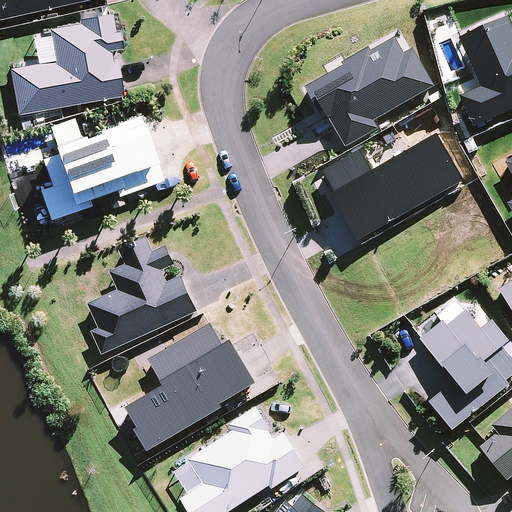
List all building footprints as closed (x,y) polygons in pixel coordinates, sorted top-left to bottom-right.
[(0,0),(0,18),(84,0),(0,0)] [(118,41),(112,7),(80,12),(81,17),(53,22),(59,54),(14,62),(23,108),(122,89),(113,42),(118,41)] [(474,128),(511,111),(511,24),(508,16),(460,37),(482,87),(460,97),(474,128)] [(347,147),(379,129),(375,121),(435,86),(411,49),(405,53),(394,38),(371,53),(368,48),(342,63),(344,66),(306,89),(320,113),(324,111),(329,119),(330,118),(347,147)] [(50,185),(40,189),(50,220),(90,206),(88,199),(115,190),(118,196),(163,180),(140,114),(96,130),(97,132),(82,137),(81,135),(80,136),(73,118),(48,127),(56,144),(51,145),(54,153),(42,158),(50,185)] [(358,241),(463,182),(438,136),(373,171),(361,150),(324,171),(336,192),(331,196),(358,241)] [(153,248),(147,234),(124,244),(130,258),(115,265),(123,285),(88,300),(107,346),(199,307),(184,271),(169,277),(163,263),(174,259),(167,242),(153,248)] [(511,282),(500,290),(511,309),(511,282)] [(511,376),(510,373),(511,371),(511,353),(502,341),(511,333),(496,313),(484,323),(469,304),(450,320),(447,316),(424,334),(457,375),(432,395),(455,424),(511,377),(511,376)] [(147,452),(222,408),(220,404),(255,384),(231,341),(223,346),(211,324),(149,362),(165,386),(126,409),(137,428),(135,430),(147,452)] [(273,490),(306,468),(284,432),(274,437),(269,431),(272,429),(255,407),(229,425),(233,430),(188,459),(190,462),(173,472),(188,493),(181,499),(189,511),(228,511),(270,486),(273,490)] [(511,409),(491,425),(497,432),(479,447),(507,481),(511,476),(511,409)] [(322,511),(329,504),(307,487),(297,500),(290,495),(276,511),(322,511)]
